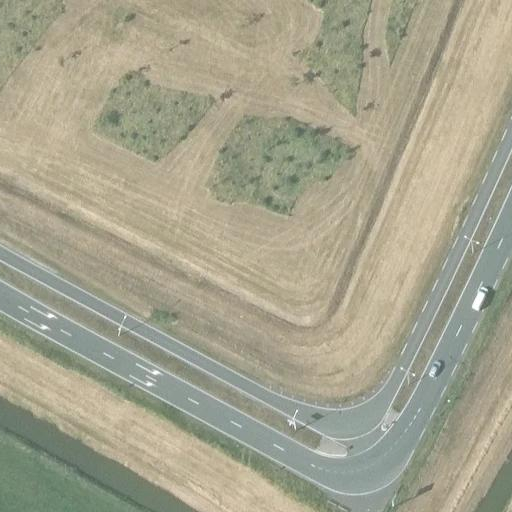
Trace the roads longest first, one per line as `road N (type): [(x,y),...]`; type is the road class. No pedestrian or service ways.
road 1 (primary): [(511,119),(381,398),(366,415),(343,422),(304,415)]
road 2 (primary): [(287,450),(345,471),(370,465),(391,447),(511,217)]
road 3 (trunk): [(304,415),(0,252)]
road 4 (trunk): [(0,294),(287,450)]
